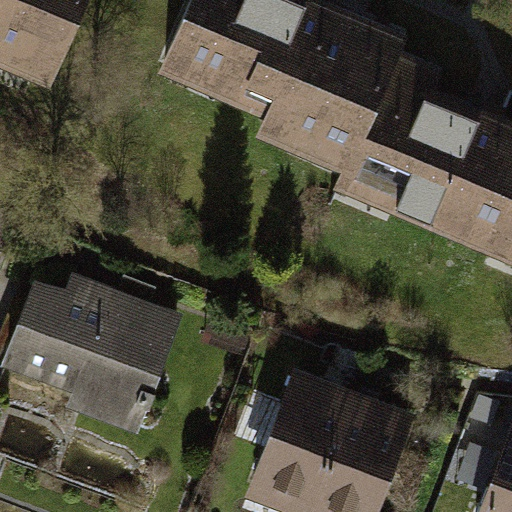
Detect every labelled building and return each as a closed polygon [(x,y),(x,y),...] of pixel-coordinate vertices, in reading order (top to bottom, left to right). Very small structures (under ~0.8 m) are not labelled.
[(0,0),(0,48),(61,74),(92,0),(0,0)] [(408,23),(350,0),(193,0),(165,71),(360,148),(345,185),(511,251),(511,115),(391,67),(408,23)] [(0,202),(0,266),(21,211),(0,202)] [(66,287),(34,275),(2,360),(69,385),(64,399),(138,426),(182,310),(72,269),(66,287)] [(336,379),(289,362),(242,492),(297,511),(374,511),(413,407),(364,389),(336,379)] [(511,511),(511,408),(510,408),(472,511),(511,511)]
